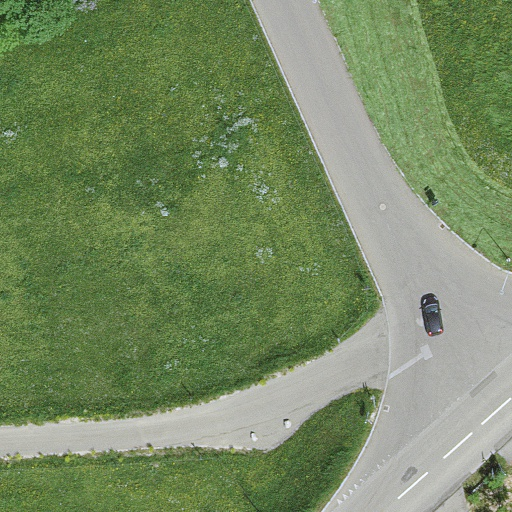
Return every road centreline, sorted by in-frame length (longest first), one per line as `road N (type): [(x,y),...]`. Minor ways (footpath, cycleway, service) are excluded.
road 1 (residential): [(479,427),(291,0)]
road 2 (secondary): [(383,511),(479,427)]
